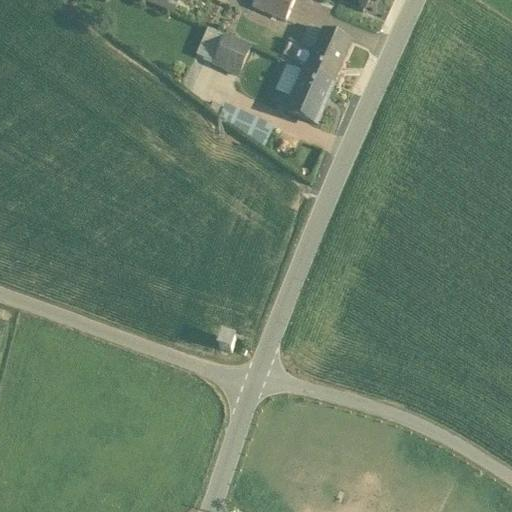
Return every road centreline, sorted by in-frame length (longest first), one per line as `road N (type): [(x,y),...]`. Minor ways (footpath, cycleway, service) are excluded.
road 1 (tertiary): [(253,378),(324,195),(414,0)]
road 2 (unclassified): [(511,474),(402,411),(253,378)]
road 3 (unclassified): [(253,378),(214,377),(0,294)]
road 4 (tertiary): [(205,511),(253,378)]
